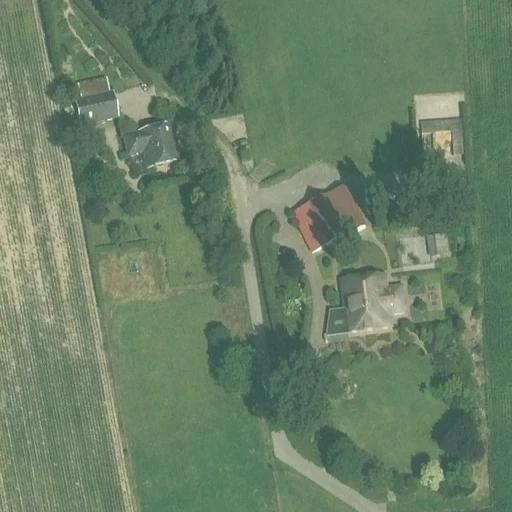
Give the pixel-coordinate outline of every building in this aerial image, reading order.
[(73,102),(79,130),(119,121),(112,93),(109,93),(106,78),(77,84),(80,100),(73,102)] [(463,110),(421,113),(422,136),(452,133),(454,158),(467,157),(463,110)] [(122,137),(127,157),(142,154),(146,171),(179,163),(171,126),(138,133),(138,134),(122,137)] [(437,192),(437,190),(405,195),(408,214),(442,210),(443,222),(471,218),(467,188),(437,192)] [(291,214),(311,255),(362,229),(343,189),(291,214)] [(447,237),(427,239),(429,260),(449,258),(447,237)] [(341,283),(347,335),(392,329),(385,277),(341,283)]
